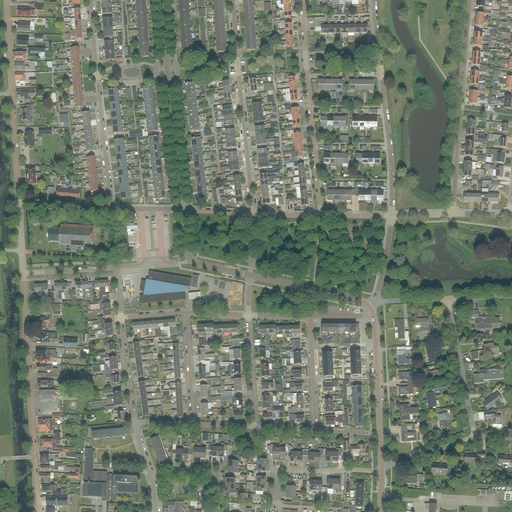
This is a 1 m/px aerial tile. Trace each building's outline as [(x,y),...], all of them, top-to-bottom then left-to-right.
[(137,9),(138,14),(147,13),(147,10),(146,1),(146,0),(136,0),(137,6),(136,6),(136,9),(137,9)] [(188,0),(178,0),(180,11),(189,11),(188,0)] [(213,0),(214,2),(212,2),(212,4),(214,4),(214,6),(214,10),(213,10),(213,12),(214,12),(215,19),(214,19),(214,21),(215,21),(215,23),(224,22),(225,22),(224,19),(224,11),(224,8),(223,8),(223,5),(223,2),(222,0),(213,0)] [(243,0),(244,2),(244,4),(244,5),(244,8),(245,11),(245,13),(245,17),(245,19),(245,20),(254,19),(254,17),(256,17),(255,15),(254,15),(254,8),(255,7),(255,6),(254,6),(253,0),(243,0)] [(31,16),(31,8),(19,8),(18,16),(31,16)] [(189,11),(180,11),(181,26),(190,25),(189,11)] [(483,20),(490,21),(491,19),(488,18),(483,17),(484,12),(476,12),(476,20),(483,20)] [(147,13),(138,14),(138,21),(137,21),(137,23),(138,22),(139,28),(148,28),(148,25),(147,17),(147,14),(147,13)] [(246,34),(246,35),(256,34),(255,32),(257,32),(257,30),(255,30),(255,23),(256,23),(256,21),(255,21),(254,19),(245,20),(245,23),(246,32),(246,34)] [(286,30),(292,30),(292,24),(286,24),(286,21),(281,21),(281,24),(279,24),(279,26),(282,26),(282,23),(283,23),(283,26),(285,26),(286,30)] [(30,31),(31,23),(19,22),(18,31),(30,31)] [(216,36),(216,37),(226,37),(225,35),(225,26),(225,23),(224,23),(224,22),(215,23),(215,25),(214,25),(214,27),(215,27),(216,35),(215,35),(215,36),(216,36)] [(181,26),(182,40),(191,39),(190,25),(181,26)] [(148,28),(139,28),(139,36),(138,36),(138,38),(139,38),(140,43),(149,42),(149,41),(148,32),(148,29),(148,28)] [(474,39),(489,40),(489,38),(485,38),(486,37),(482,36),(482,32),(475,31),(474,39)] [(256,34),(246,35),(246,36),(246,38),(247,47),(247,50),(248,50),(248,51),(249,50),(257,50),(256,47),(258,47),(258,45),(256,45),(256,38),(257,38),(257,36),(256,36),(256,34)] [(29,46),(29,38),(18,37),(18,45),(29,46)] [(226,37),(216,37),(216,41),(215,41),(215,43),(216,43),(217,46),(215,46),(215,48),(217,48),(217,52),(225,52),(226,52),(227,52),(226,51),(226,41),(226,39),(225,39),(225,37),(226,37)] [(191,39),(182,40),(183,54),(192,54),(191,39)] [(149,44),(149,42),(140,43),(140,51),(139,51),(139,52),(140,52),(141,57),(147,57),(148,57),(150,57),(149,47),(149,44)] [(293,42),(278,42),(278,44),(279,45),(282,45),(282,46),(283,46),(283,45),(285,45),(286,44),(287,51),(293,51),(292,48),(293,48),(293,42)] [(45,57),(45,49),(28,48),(28,57),(45,57)] [(472,58),(489,60),(489,58),(480,57),(481,51),(473,51),(472,58)] [(14,61),(25,61),(25,53),(14,53),(14,61)] [(25,82),(25,75),(27,75),(27,73),(21,73),(20,73),(15,73),(15,81),(21,80),(21,82),(25,82)] [(285,80),(289,80),(289,83),(296,83),(295,77),(291,77),(290,74),(284,75),(285,80)] [(185,84),(187,100),(197,98),(195,83),(185,84)] [(145,102),(154,101),(154,100),(154,99),(154,97),(154,96),(153,96),(152,86),(151,86),(149,86),(143,87),(143,89),(142,89),(142,90),(143,98),(145,98),(145,102)] [(109,90),(111,104),(120,103),(120,100),(121,100),(121,99),(119,99),(119,92),(120,91),(118,91),(118,88),(112,89),(111,89),(109,90)] [(35,92),(34,92),(17,93),(17,100),(24,99),(25,100),(25,103),(31,103),(31,100),(29,100),(29,95),(35,94),(35,92)] [(187,100),(189,115),(198,114),(197,98),(187,100)] [(154,101),(145,102),(145,103),(144,104),(145,104),(146,113),(145,113),(145,114),(147,114),(147,117),(156,116),(156,115),(156,112),(155,112),(154,101)] [(111,104),(112,119),(122,118),(122,115),(123,115),(122,115),(120,106),(122,106),(122,105),(120,105),(120,103),(111,104)] [(26,123),(32,123),(32,119),(31,119),(31,111),(32,111),(32,105),(25,106),(25,109),(22,109),(22,114),(23,114),(23,120),(26,120),(27,121),(27,123),(26,123)] [(292,111),(293,114),(299,114),(299,108),(292,108),(292,105),(285,106),(286,111),(289,111),(292,111)] [(63,115),(60,115),(61,123),(64,122),(65,128),(70,127),(68,114),(63,115)] [(198,114),(189,115),(191,131),(200,130),(198,114)] [(346,117),(340,116),(340,127),(346,127),(348,127),(348,115),(346,115),(346,117)] [(156,116),(147,117),(147,119),(146,119),(146,120),(147,120),(148,129),(147,129),(147,130),(148,129),(149,132),(154,131),(154,132),(156,131),(158,131),(158,130),(157,128),(158,128),(157,127),(156,119),(157,119),(156,119),(156,116)] [(349,119),(349,125),(353,125),(353,127),(359,127),(359,117),(353,117),(353,119),(349,119)] [(122,121),(122,118),(112,119),(114,133),(117,133),(118,133),(124,132),(123,130),(125,130),(124,129),(123,129),(122,121),(124,121),(122,121)] [(300,120),(293,121),(293,123),(291,123),(291,121),(286,121),(287,123),(290,123),(290,126),(284,127),(281,128),(282,130),(287,129),(287,130),(293,130),(293,127),(301,126),(300,120)] [(468,120),(467,128),(475,128),(475,121),(468,120)] [(507,133),(508,124),(492,122),(491,128),(497,129),(498,126),(502,126),(501,132),(507,133)] [(26,147),(29,147),(29,149),(33,149),(33,146),(34,146),(34,139),(34,131),(26,132),(26,135),(25,135),(26,147)] [(151,150),(160,149),(160,148),(159,139),(158,136),(159,136),(158,136),(157,136),(156,136),(156,133),(149,134),(149,139),(148,140),(149,140),(150,149),(149,149),(149,150),(150,150),(151,150)] [(192,138),(193,152),(202,151),(201,134),(194,135),(194,138),(192,138)] [(505,147),(506,139),(501,139),(501,136),(492,135),(492,140),(495,140),(499,140),(498,147),(505,147)] [(115,140),(117,155),(126,154),(126,151),(127,150),(125,150),(125,142),(126,142),(126,141),(124,141),(124,139),(119,139),(117,139),(117,140),(115,140)] [(466,141),(466,148),(473,149),(474,142),(466,141)] [(343,153),(343,154),(343,164),(343,166),(349,167),(349,154),(345,154),(345,146),(341,146),(340,152),(343,153)] [(160,151),(160,149),(151,150),(151,155),(150,155),(150,156),(151,156),(152,165),(151,165),(151,166),(152,165),(152,167),(162,166),(161,164),(162,164),(162,163),(161,163),(161,155),(161,154),(160,154),(160,152),(160,151)] [(501,151),(491,149),(490,155),(494,155),(493,162),(504,163),(505,154),(501,154),(501,151)] [(202,151),(193,152),(195,168),(204,167),(202,151)] [(303,151),(296,152),(294,152),(294,158),(293,158),(293,161),(299,160),(298,158),(304,157),(303,151)] [(117,155),(119,170),(128,169),(127,166),(129,166),(129,165),(127,165),(126,156),(128,156),(126,156),(126,154),(117,155)] [(299,165),(299,162),(294,163),(294,167),(298,167),(299,171),(299,172),(305,171),(304,164),(299,165)] [(464,169),(472,170),(472,162),(465,162),(464,169)] [(495,168),(495,165),(490,165),(490,170),(496,170),(496,176),(502,177),(503,169),(495,168)] [(27,177),(41,176),(41,173),(36,174),(35,170),(40,169),(40,166),(34,166),(35,170),(34,169),(32,169),(31,170),(27,170),(27,171),(26,172),(26,173),(27,174),(27,177)] [(162,166),(152,167),(153,171),(152,171),(152,172),(153,171),(154,180),(153,180),(153,181),(154,181),(154,183),(163,182),(163,179),(162,171),(162,170),(162,168),(162,167),(162,166)] [(204,167),(195,168),(197,185),(206,183),(204,167)] [(128,169),(119,170),(120,184),(129,183),(129,182),(130,181),(129,181),(128,172),(129,172),(129,171),(128,171),(128,169)] [(41,179),(41,176),(27,177),(27,181),(27,182),(27,183),(27,184),(32,184),(33,185),(35,184),(36,184),(36,180),(41,179)] [(261,181),(262,187),(271,186),(270,182),(276,182),(276,181),(280,181),(280,182),(283,181),(282,178),(276,179),(261,181)] [(164,182),(163,182),(154,183),(155,186),(153,186),(154,187),(155,187),(156,196),(155,196),(155,197),(156,197),(156,199),(162,199),(163,199),(163,198),(165,198),(165,195),(165,194),(165,195),(164,186),(164,183),(164,182)] [(130,187),(129,183),(120,184),(122,199),(124,199),(125,199),(126,199),(131,198),(131,196),(132,196),(132,195),(131,195),(130,188),(131,187),(130,187)] [(208,200),(206,183),(197,185),(199,201),(208,200)] [(356,196),(356,190),(352,190),(352,191),(346,191),(346,201),(352,201),(352,196),(356,196)] [(359,201),(365,201),(366,191),(359,191),(359,190),(356,190),(356,196),(359,196),(359,201)] [(475,194),(475,192),(472,192),(472,194),(465,193),(464,201),(474,202),(475,194)] [(495,193),(489,193),(488,202),(498,203),(499,195),(495,194),(495,193)] [(236,197),(236,196),(232,196),(232,199),(236,198),(237,204),(243,203),(242,196),(236,197)] [(93,248),(94,226),(61,225),(61,229),(50,229),(50,228),(49,229),(50,229),(49,241),(49,242),(50,242),(60,242),(60,244),(70,245),(70,247),(93,248)] [(148,279),(147,279),(146,281),(142,280),(140,291),(144,292),(144,295),(140,295),(141,304),(186,300),(186,292),(188,291),(188,287),(190,287),(192,279),(154,272),(150,271),(148,279)] [(193,275),(191,287),(197,288),(199,276),(193,275)] [(83,296),(86,296),(86,290),(89,290),(90,297),(93,296),(93,288),(88,288),(88,282),(82,282),(83,289),(82,289),(83,296)] [(101,301),(89,302),(89,305),(100,304),(100,307),(100,311),(103,310),(104,310),(111,309),(110,303),(101,304),(101,301)] [(476,330),(500,328),(500,322),(499,322),(499,318),(500,318),(495,318),(495,317),(489,317),(489,318),(476,319),(476,330)] [(46,324),(51,324),(51,318),(42,318),(42,319),(36,319),(36,324),(35,325),(35,326),(36,326),(36,327),(38,327),(38,330),(41,330),(41,327),(46,327),(46,324)] [(424,336),(431,336),(431,327),(429,327),(429,318),(415,319),(416,328),(421,328),(421,338),(424,338),(424,336)] [(101,330),(113,329),(112,323),(105,324),(103,324),(103,320),(98,321),(97,321),(88,322),(88,325),(93,325),(93,326),(98,325),(98,324),(101,324),(101,328),(101,330)] [(395,328),(398,328),(398,339),(405,339),(404,320),(394,320),(395,328)] [(206,324),(206,332),(214,332),(214,325),(214,324),(213,324),(213,323),(207,323),(207,324),(206,324)] [(231,324),(230,324),(230,333),(238,332),(238,324),(237,324),(237,323),(231,324)] [(206,332),(206,324),(198,325),(198,328),(197,328),(197,331),(198,331),(198,333),(204,333),(206,332)] [(222,333),(230,333),(230,324),(229,325),(229,324),(223,324),(223,325),(222,325),(222,333)] [(353,324),(351,324),(351,344),(360,344),(359,324),(353,324)] [(222,333),(222,325),(214,325),(214,332),(214,334),(222,333)] [(268,325),(260,326),(260,334),(266,334),(266,337),(268,337),(268,334),(268,325)] [(268,325),(268,334),(276,333),(276,327),(276,325),(268,325)] [(292,326),(292,334),(300,334),(300,325),(292,326)] [(284,334),(284,326),(276,327),(276,333),(276,335),(284,334)] [(292,326),(284,326),(284,334),(286,334),(287,338),(293,338),(292,334),(292,326)] [(113,329),(101,330),(102,335),(98,335),(99,339),(107,338),(107,337),(113,336),(113,329)] [(52,339),(52,333),(45,333),(45,335),(37,335),(37,342),(50,343),(51,339),(52,339)] [(64,339),(64,347),(77,347),(78,339),(64,339)] [(114,343),(109,343),(108,344),(107,341),(104,342),(105,346),(106,346),(107,351),(115,350),(114,343)] [(135,349),(140,349),(139,344),(143,344),(143,345),(145,345),(145,341),(139,342),(134,343),(135,349)] [(491,356),(499,356),(499,347),(494,347),(494,344),(491,344),(491,345),(484,345),(484,352),(491,352),(491,356)] [(207,345),(199,345),(199,349),(198,349),(199,355),(205,354),(204,348),(210,348),(209,345),(207,345)] [(269,345),(265,345),(265,348),(260,348),(260,358),(266,357),(266,351),(271,350),(271,345),(269,345)] [(429,363),(438,361),(436,348),(430,349),(430,348),(427,349),(429,363)] [(230,350),(231,352),(234,352),(234,358),(240,358),(240,349),(230,350)] [(406,359),(405,350),(396,351),(396,354),(398,354),(398,365),(412,364),(411,359),(406,359)] [(135,356),(136,363),(142,362),(141,358),(145,357),(145,359),(147,358),(147,354),(141,355),(135,356)] [(214,354),(205,354),(199,355),(199,361),(202,361),(202,364),(210,363),(210,361),(206,361),(205,361),(205,357),(208,357),(208,358),(214,358),(214,354)] [(109,364),(117,363),(116,357),(110,358),(110,361),(105,362),(106,365),(109,364)] [(136,363),(137,369),(143,369),(142,364),(146,364),(146,365),(148,365),(148,361),(142,362),(136,363)] [(210,363),(202,364),(202,367),(199,367),(200,373),(206,373),(206,367),(207,366),(211,366),(210,363)] [(241,364),(234,365),(231,365),(231,374),(235,374),(235,373),(241,372),(241,364)] [(53,374),(38,373),(38,377),(58,378),(58,369),(53,368),(53,374)] [(146,368),(143,369),(137,369),(138,377),(144,376),(143,371),(147,371),(146,368)] [(503,368),(494,369),(479,370),(480,375),(474,375),(474,384),(484,383),(484,381),(504,379),(503,368)] [(426,380),(441,377),(439,370),(425,373),(426,380)] [(408,383),(415,383),(415,379),(413,379),(412,372),(399,373),(399,380),(408,380),(408,383)] [(116,383),(120,383),(119,376),(114,376),(113,373),(106,374),(106,378),(111,378),(112,386),(116,385),(116,383)] [(235,385),(242,385),(241,378),(231,379),(231,376),(222,377),(222,380),(231,380),(232,382),(235,381),(235,385)] [(140,388),(145,388),(145,383),(148,383),(148,384),(151,384),(150,380),(144,381),(145,381),(139,382),(140,388)] [(349,380),(338,381),(338,383),(343,383),(343,394),(347,393),(346,384),(349,384),(349,380)] [(270,387),(274,387),(273,381),(270,381),(270,382),(262,383),(262,389),(270,389),(270,387)] [(338,387),(338,381),(332,381),(332,384),(324,384),(324,391),(335,391),(335,387),(338,387)] [(212,382),(208,382),(208,385),(207,385),(201,385),(201,391),(207,391),(211,391),(210,387),(212,387),(212,385),(216,385),(216,382),(212,382)] [(415,387),(415,383),(408,383),(408,387),(400,387),(400,394),(399,394),(399,395),(413,394),(413,387),(415,387)] [(448,386),(443,387),(443,384),(434,386),(435,389),(426,391),(427,393),(426,393),(427,400),(424,401),(425,404),(428,404),(429,408),(437,407),(437,406),(439,406),(438,401),(436,401),(435,393),(436,394),(439,393),(439,391),(448,389),(448,386)] [(356,427),(364,426),(362,385),(354,386),(354,389),(353,389),(353,396),(352,396),(353,416),(354,416),(355,423),(356,423),(356,427)] [(151,387),(145,388),(140,388),(141,395),(146,395),(146,390),(149,389),(149,391),(152,391),(151,387)] [(60,396),(59,392),(59,390),(40,391),(40,401),(55,401),(55,397),(60,396)] [(295,403),(304,403),(303,396),(297,396),(297,394),(291,394),(290,390),(284,390),(284,398),(293,397),(293,403),(295,403)] [(114,399),(122,398),(121,391),(113,392),(114,397),(107,398),(107,400),(114,399)] [(499,402),(502,400),(498,393),(483,403),(486,408),(489,406),(490,408),(495,405),(497,407),(501,405),(499,402)] [(141,395),(142,402),(147,401),(147,397),(150,396),(150,398),(153,398),(152,394),(146,395),(141,395)] [(242,397),(235,398),(234,395),(229,395),(229,398),(233,398),(233,407),(237,407),(237,406),(243,405),(242,397)] [(142,402),(143,409),(148,408),(148,404),(151,403),(151,404),(153,404),(153,400),(147,401),(142,402)] [(304,403),(295,403),(295,407),(291,407),(291,413),(298,412),(298,410),(304,409),(304,403)] [(410,414),(419,414),(419,408),(409,408),(409,404),(400,405),(401,420),(410,420),(410,414)] [(154,407),(148,408),(143,409),(144,416),(149,415),(149,410),(152,410),(152,411),(155,411),(154,407)] [(237,409),(234,409),(228,409),(229,417),(234,417),(234,420),(244,419),(244,412),(238,413),(237,409)] [(119,421),(125,420),(124,411),(118,412),(118,411),(114,411),(114,414),(118,415),(119,421)] [(279,411),(274,412),(272,412),(272,414),(264,415),(264,421),(273,421),(272,418),(275,418),(275,415),(279,415),(279,411)] [(450,427),(447,413),(438,415),(441,429),(450,427)] [(296,415),(293,415),(293,414),(290,415),(290,420),(297,420),(297,423),(301,423),(301,422),(304,422),(304,416),(296,416),(296,415)] [(497,414),(493,414),(485,415),(485,420),(488,419),(489,425),(493,425),(493,427),(497,427),(497,425),(502,424),(501,416),(497,416),(497,414)] [(126,428),(91,432),(92,438),(93,438),(93,439),(97,439),(97,438),(100,438),(100,439),(104,438),(106,437),(106,438),(110,438),(110,437),(113,437),(116,437),(116,436),(119,436),(119,437),(123,436),(125,435),(127,434),(126,428)] [(407,432),(407,429),(401,430),(402,442),(417,441),(416,432),(407,432)] [(160,467),(168,464),(166,458),(168,458),(160,435),(153,437),(153,438),(150,439),(160,467)] [(57,440),(53,440),(53,439),(44,439),(43,446),(53,447),(55,447),(56,447),(56,445),(57,440)] [(194,458),(200,458),(201,448),(195,448),(195,443),(189,443),(189,449),(195,449),(194,458)] [(218,457),(218,447),(215,447),(216,443),(213,443),(213,444),(210,444),(209,450),(212,450),(212,456),(218,457)] [(222,447),(218,447),(218,457),(224,457),(224,451),(227,451),(227,445),(224,445),(224,443),(222,443),(222,447)] [(206,449),(201,448),(200,458),(206,458),(206,450),(209,450),(210,444),(206,444),(206,449)] [(273,457),(280,457),(280,447),(277,447),(277,445),(271,445),(271,450),(274,451),(273,457)] [(286,448),(280,447),(280,457),(285,457),(286,452),(289,452),(289,446),(286,445),(286,448)] [(359,454),(365,454),(365,445),(359,445),(359,446),(351,447),(352,453),(359,452),(359,454)] [(297,462),(297,452),(294,452),(293,447),(292,447),(292,446),(289,446),(289,452),(291,452),(291,461),(297,462)] [(84,482),(83,496),(102,497),(101,501),(106,501),(106,500),(117,501),(117,496),(134,497),(134,502),(138,502),(140,477),(114,475),(114,476),(107,475),(107,472),(93,471),(94,451),(92,451),(92,449),(86,448),(84,482)] [(336,452),(333,452),(332,461),(338,462),(338,456),(341,456),(342,449),(336,448),(336,452)] [(306,450),(306,456),(309,456),(309,462),(315,462),(315,453),(312,453),(312,451),(311,449),(310,449),(309,450),(306,450)] [(321,455),(324,455),(324,449),(318,449),(318,453),(315,453),(315,462),(321,463),(321,455)] [(324,449),(324,455),(327,455),(326,461),(332,461),(333,452),(330,452),(330,449),(324,449)] [(306,456),(306,450),(303,450),(303,452),(297,452),(297,462),(303,462),(303,456),(306,456)] [(485,458),(485,452),(478,452),(478,454),(465,453),(464,461),(479,462),(479,458),(485,458)] [(511,464),(511,453),(511,456),(499,456),(499,464),(511,464)] [(258,461),(258,465),(267,465),(267,459),(262,459),(262,456),(254,456),(253,461),(258,461)] [(229,460),(229,466),(238,467),(239,464),(241,464),(241,458),(235,458),(235,461),(229,460)] [(450,478),(451,465),(432,464),(431,472),(447,473),(446,478),(450,478)] [(267,471),(267,465),(258,465),(257,470),(255,470),(255,473),(261,474),(261,471),(267,471)] [(238,467),(229,466),(229,472),(235,472),(234,475),(241,476),(241,470),(238,470),(238,467)] [(261,474),(255,473),(254,479),(257,479),(257,482),(266,483),(267,477),(261,477),(261,474)] [(39,474),(40,479),(41,479),(41,483),(51,483),(51,474),(39,474)] [(423,482),(424,475),(413,474),(413,476),(403,476),(402,483),(417,484),(417,482),(423,482)] [(226,478),(226,484),(235,484),(236,478),(240,479),(241,476),(234,475),(234,478),(226,478)] [(334,489),(335,480),(328,479),(328,488),(325,487),(325,493),(328,494),(328,489),(334,489)] [(313,490),(316,491),(317,481),(311,481),(310,487),(308,486),(307,492),(313,493),(313,490)] [(322,481),(317,481),(316,491),(322,491),(322,493),(325,493),(325,487),(322,487),(322,481)] [(266,489),(266,483),(257,482),(257,485),(254,485),(254,491),(263,492),(264,489),(266,489)] [(287,486),(286,492),(296,493),(296,489),(299,489),(299,484),(293,483),(293,487),(287,486)] [(357,490),(364,491),(364,483),(354,483),(354,486),(357,486),(357,490)] [(235,490),(235,484),(226,484),(226,490),(232,490),(231,493),(238,493),(238,490),(235,490)] [(355,498),(364,499),(364,491),(357,490),(356,490),(355,498)] [(296,493),(286,492),(286,498),(292,498),(292,501),(301,502),(301,499),(298,499),(298,496),(296,496),(296,493)] [(66,506),(66,497),(47,497),(47,506),(66,506)] [(363,502),(364,499),(355,498),(355,506),(350,505),(350,510),(356,510),(356,506),(363,506),(363,505),(364,505),(364,503),(363,502)] [(176,503),(169,502),(168,508),(165,508),(164,511),(184,511),(185,510),(186,510),(186,509),(185,509),(184,509),(184,503),(176,502),(176,503)]
